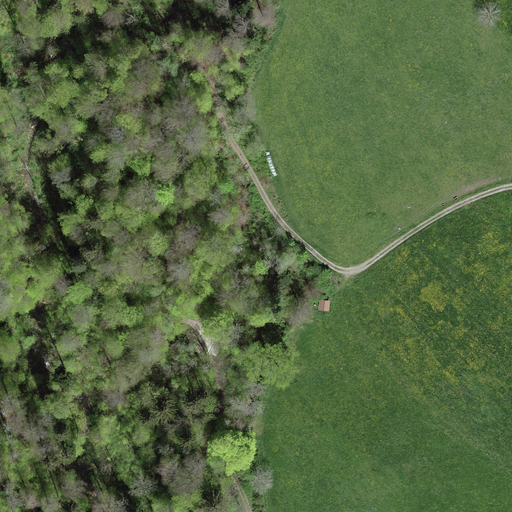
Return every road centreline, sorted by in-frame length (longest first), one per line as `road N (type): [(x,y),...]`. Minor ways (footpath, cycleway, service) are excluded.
road 1 (track): [(511,186),(435,216),(345,271),(278,218),(237,149),(204,69),(189,62),(162,77),(151,140),(181,197),(164,299),(217,356),(221,423),(241,489)]
road 2 (track): [(331,266),(289,315),(249,438),(241,489),(248,511)]
